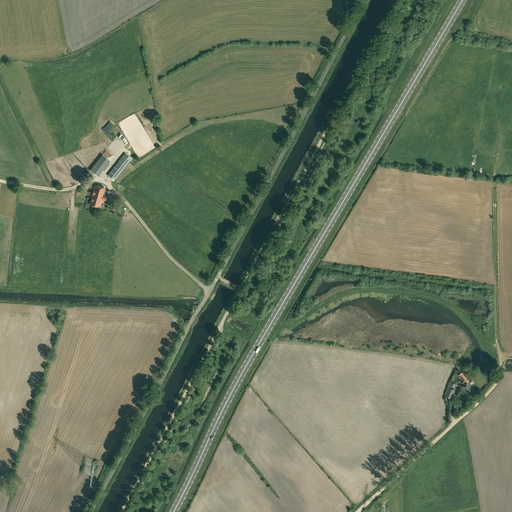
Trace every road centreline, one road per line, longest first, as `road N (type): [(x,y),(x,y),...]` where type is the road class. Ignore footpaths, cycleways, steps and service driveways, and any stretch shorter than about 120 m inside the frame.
road 1 (primary): [(461,0),(229,396),(173,511)]
road 2 (unclassified): [(90,511),(361,0)]
road 3 (track): [(393,0),(226,312)]
road 4 (track): [(221,323),(120,511)]
road 5 (track): [(357,511),(481,399),(499,364)]
road 6 (track): [(499,364),(493,181)]
